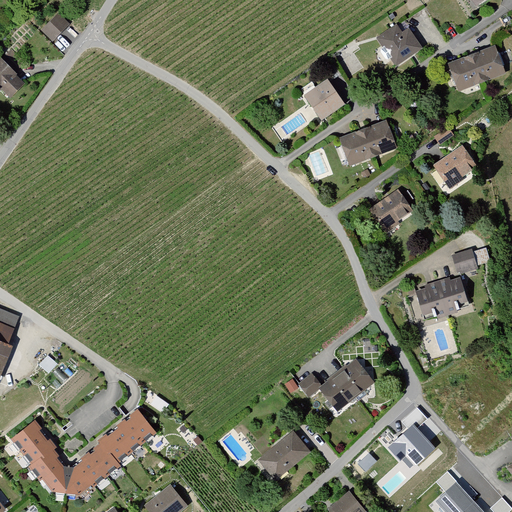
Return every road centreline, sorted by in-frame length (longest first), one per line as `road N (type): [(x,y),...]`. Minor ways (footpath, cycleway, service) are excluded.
road 1 (residential): [(288,511),(411,397),(414,383),(345,238),(277,168)]
road 2 (residential): [(277,168),(511,4)]
road 3 (residential): [(277,168),(181,86),(90,39)]
road 4 (residential): [(0,163),(90,39)]
